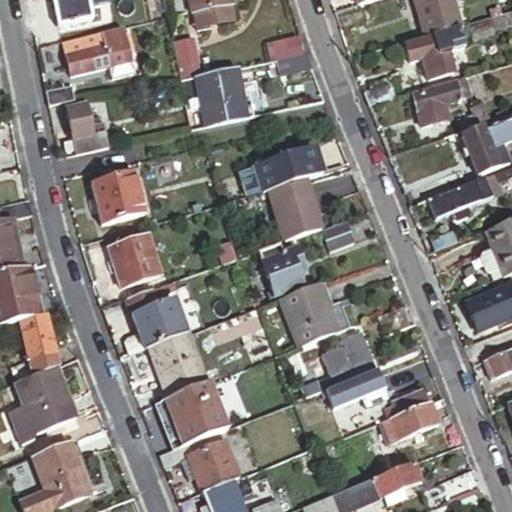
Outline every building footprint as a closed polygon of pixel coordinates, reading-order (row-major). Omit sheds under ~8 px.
[(47,0),(54,28),(87,21),(85,9),(105,4),(103,0),(47,0)] [(224,8),(225,8),(223,0),(183,0),(186,16),(188,15),(224,8)] [(409,0),(421,39),(456,30),(448,0),(409,0)] [(192,31),(227,25),(224,8),(188,15),(192,31)] [(511,12),(484,21),(487,31),(511,23),(511,12)] [(471,40),(482,36),(479,27),(468,30),(471,40)] [(67,81),(128,67),(127,60),(121,34),(120,29),(97,34),(98,38),(59,47),(67,81)] [(127,60),(134,59),(128,33),(121,34),(127,60)] [(450,75),(445,57),(460,52),(454,33),(401,49),(406,65),(418,61),(424,82),(450,75)] [(181,81),(195,78),(188,42),(174,44),(181,81)] [(176,82),(181,81),(174,44),(169,45),(176,82)] [(276,78),(308,70),(302,56),(273,63),(276,78)] [(200,128),(240,120),(230,71),(210,75),(214,97),(195,101),(200,128)] [(195,101),(214,97),(210,75),(195,78),(181,81),(176,82),(181,104),(195,101)] [(452,83),(408,94),(417,129),(445,122),(441,107),(457,102),(452,83)] [(43,107),(68,101),(64,86),(41,92),(43,107)] [(365,105),(388,97),(385,86),(360,94),(365,105)] [(452,123),(456,132),(487,120),(481,105),(478,106),(477,104),(470,106),(471,109),(466,111),(468,116),(452,123)] [(72,158),(106,150),(102,134),(89,137),(82,107),(61,112),(72,158)] [(464,157),(472,177),(494,168),(495,167),(489,150),(504,144),(511,141),(511,122),(483,134),(480,128),(456,138),(462,151),(464,157)] [(106,150),(126,145),(122,126),(101,131),(102,134),(106,150)] [(496,173),(511,166),(511,165),(504,144),(489,150),(495,167),(494,168),(496,173)] [(301,180),(320,175),(312,150),(253,169),(260,193),(266,191),(301,180)] [(457,159),(464,157),(462,151),(455,154),(457,159)] [(99,225),(142,214),(131,175),(89,186),(99,225)] [(450,225),(465,219),(461,211),(478,204),(475,197),(486,194),(480,179),(447,191),(432,197),(422,201),(430,222),(447,216),(450,225)] [(281,242),(316,231),(301,180),(266,191),(281,242)] [(429,190),(432,197),(447,191),(445,185),(429,190)] [(422,201),(432,197),(429,190),(428,187),(408,194),(412,205),(422,201)] [(0,220),(5,219),(27,214),(24,202),(0,207),(0,220)] [(511,213),(503,217),(505,223),(511,220),(511,213)] [(0,270),(16,267),(5,219),(0,220),(0,270)] [(497,271),(511,264),(511,220),(505,223),(482,232),(488,247),(497,271)] [(326,250),(349,242),(342,222),(319,230),(326,250)] [(432,252),(453,243),(449,233),(428,242),(432,252)] [(119,288),(156,275),(143,237),(105,250),(119,288)] [(271,295),(300,284),(295,271),(293,265),(298,263),(301,262),(295,247),(281,252),(277,243),(257,251),(260,260),(258,261),(268,288),(271,295)] [(487,275),(497,271),(488,247),(478,251),(476,257),(482,272),(487,275)] [(295,271),(301,269),(298,263),(293,265),(295,271)] [(487,275),(489,282),(511,273),(511,264),(497,271),(487,275)] [(0,323),(14,320),(36,315),(25,265),(16,267),(0,270),(0,323)] [(511,287),(511,284),(498,289),(509,317),(511,315),(511,287)] [(294,347),(346,328),(336,302),(322,307),(314,286),(276,300),(294,347)] [(265,298),(271,295),(268,288),(262,290),(265,298)] [(128,315),(153,306),(146,289),(122,298),(128,315)] [(473,331),(509,317),(498,289),(462,302),(473,331)] [(135,333),(141,349),(144,348),(179,335),(182,334),(169,300),(153,306),(128,315),(135,333)] [(403,305),(375,316),(382,335),(410,324),(403,305)] [(23,360),(49,354),(40,314),(36,315),(14,320),(23,358),(23,360)] [(118,339),(114,344),(119,358),(141,349),(135,333),(118,339)] [(321,391),(368,373),(364,364),(369,362),(358,334),(338,342),(340,347),(318,355),(326,375),(313,380),(317,392),(321,391)] [(163,398),(198,385),(179,335),(144,348),(163,398)] [(511,347),(481,360),(489,381),(511,371),(511,347)] [(48,367),(53,365),(49,354),(23,360),(28,375),(48,367)] [(9,383),(28,375),(23,360),(23,358),(2,365),(9,383)] [(372,371),(369,362),(364,364),(368,373),(372,371)] [(28,435),(69,419),(48,367),(28,375),(9,383),(18,407),(28,435)] [(365,396),(380,390),(372,371),(368,373),(321,391),(328,410),(358,398),(365,396)] [(180,445),(219,430),(201,384),(198,385),(163,398),(160,399),(178,446),(180,445)] [(392,417),(422,405),(417,392),(387,404),(390,410),(392,417)] [(360,405),(367,402),(365,396),(358,398),(360,405)] [(413,434),(419,432),(434,426),(425,404),(422,405),(392,417),(384,420),(375,424),(384,445),(413,434)] [(27,440),(28,435),(18,407),(2,413),(14,444),(27,440)] [(384,420),(392,417),(390,410),(381,413),(384,420)] [(375,424),(384,420),(381,413),(370,418),(372,425),(375,424)] [(416,442),(422,439),(419,432),(413,434),(416,442)] [(78,458),(86,455),(79,437),(71,440),(78,458)] [(16,511),(42,511),(99,490),(86,455),(78,458),(71,440),(24,458),(38,493),(13,503),(16,511)] [(228,481),(234,479),(220,443),(185,456),(184,457),(185,459),(193,481),(197,492),(228,481)] [(177,462),(185,459),(184,457),(185,456),(180,445),(178,446),(156,455),(161,468),(177,462)] [(185,484),(193,481),(185,459),(177,462),(185,484)] [(362,495),(365,504),(417,484),(409,464),(346,488),(351,499),(362,495)] [(445,503),(477,491),(469,471),(437,484),(445,503)] [(197,492),(202,506),(194,509),(195,511),(239,511),(228,481),(197,492)] [(334,511),(346,511),(365,504),(362,495),(351,499),(346,488),(328,496),(334,511)] [(334,511),(328,496),(309,503),(312,511),(334,511)] [(250,511),(276,511),(271,498),(248,507),(250,511)]
